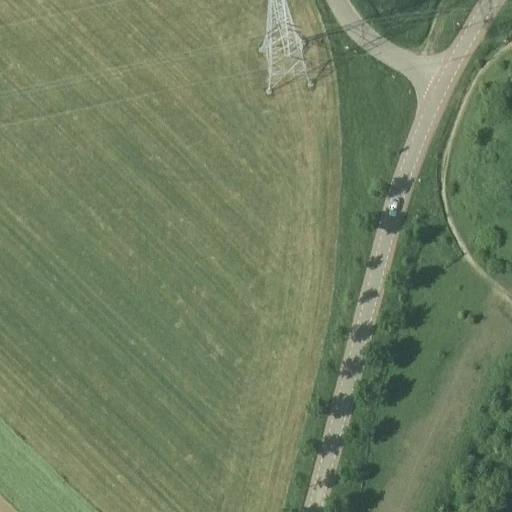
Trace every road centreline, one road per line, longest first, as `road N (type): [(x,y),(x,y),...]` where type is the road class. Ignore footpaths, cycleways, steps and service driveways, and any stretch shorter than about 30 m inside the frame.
road 1 (unclassified): [(314,511),(409,160),(443,79)]
road 2 (unclassified): [(443,79),(365,41),(337,0)]
